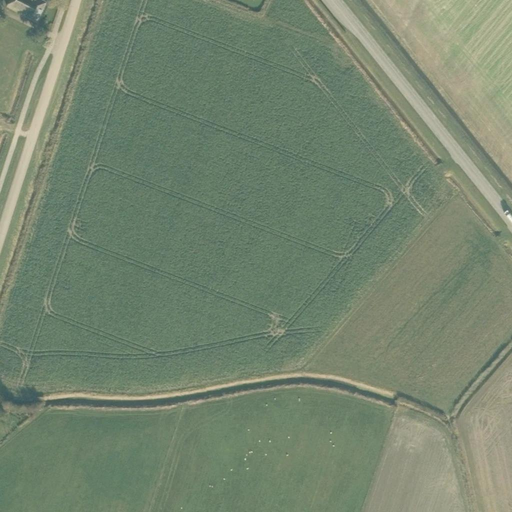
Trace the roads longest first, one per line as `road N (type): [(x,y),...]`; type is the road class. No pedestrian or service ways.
road 1 (primary): [(511,221),(334,0)]
road 2 (tertiary): [(0,238),(76,0)]
